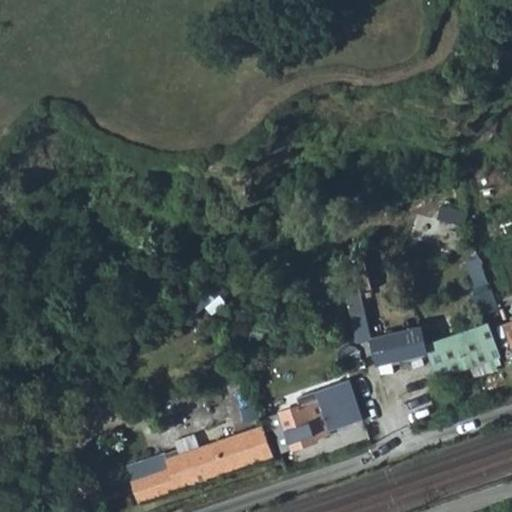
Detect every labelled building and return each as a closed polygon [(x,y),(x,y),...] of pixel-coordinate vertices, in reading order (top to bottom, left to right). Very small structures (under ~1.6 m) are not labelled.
[(462,239),(425,221),(417,237),(433,245),(427,256),(439,262),(445,250),(454,255),(462,239)] [(466,261),(477,288),(487,284),(477,257),(466,261)] [(472,290),(482,317),(502,309),(493,288),(489,289),(487,284),(477,288),(472,290)] [(380,362),(371,306),(359,307),(368,364),(380,362)] [(502,355),(490,322),(426,346),(438,379),(502,355)] [(319,401),(330,433),(367,420),(353,379),(316,392),(319,401)] [(319,401),(316,392),(298,398),(301,407),(319,401)] [(301,407),(270,417),(283,455),(318,443),(316,438),(330,433),(319,401),(301,407)] [(237,434),(231,415),(213,421),(220,440),(237,434)] [(273,456),(263,426),(237,434),(220,440),(200,448),(180,454),(168,458),(171,468),(133,481),(140,501),(273,456)] [(175,438),(180,454),(200,448),(195,432),(175,438)]
